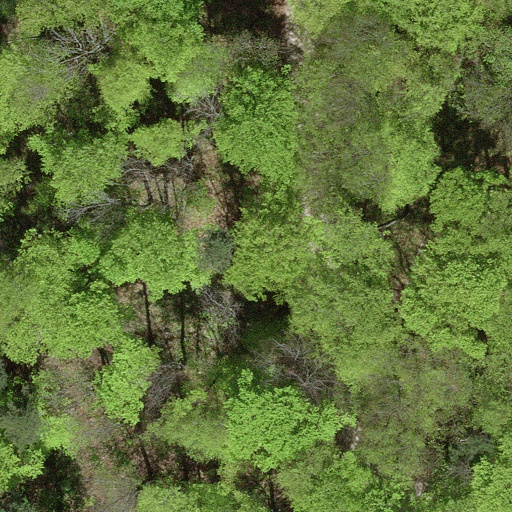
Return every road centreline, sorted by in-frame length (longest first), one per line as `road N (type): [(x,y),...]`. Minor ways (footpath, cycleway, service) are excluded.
road 1 (track): [(294,0),(311,210),(336,349),(372,455),(414,511)]
road 2 (track): [(372,455),(177,419),(80,382),(0,365)]
